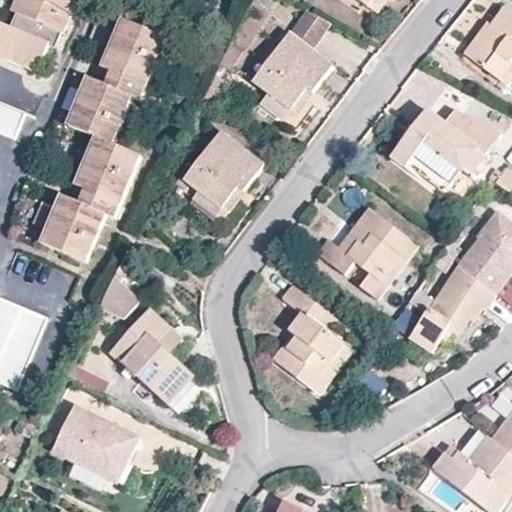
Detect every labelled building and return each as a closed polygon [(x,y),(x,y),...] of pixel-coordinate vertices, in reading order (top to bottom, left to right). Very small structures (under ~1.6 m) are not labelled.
[(16,0),(12,12),(17,13),(11,28),(0,23),(0,57),(37,74),(52,39),(59,41),(62,34),(64,35),(69,22),(70,21),(78,0),(16,0)] [(270,0),(261,0),(230,35),(252,54),(287,15),(270,0)] [(357,0),(371,9),(377,0),(357,0)] [(377,0),(371,9),(378,15),(388,0),(377,0)] [(511,15),(505,10),(491,29),(495,32),(472,62),(499,82),(511,63),(511,15)] [(308,14),(291,35),(313,52),(333,27),(308,14)] [(126,22),(104,71),(112,74),(107,87),(99,84),(91,82),(72,128),(99,140),(78,188),(86,192),(81,204),(72,201),(64,197),(44,246),(87,265),(107,218),(116,221),(143,158),(114,146),(135,101),(143,104),(170,40),(126,22)] [(495,32),(491,29),(486,25),(463,56),(472,62),(495,32)] [(308,92),(314,96),(334,69),(313,52),(291,35),(255,85),(269,96),(262,107),(286,124),(308,92)] [(511,63),(499,82),(507,88),(511,81),(511,63)] [(112,74),(104,71),(99,84),(107,87),(112,74)] [(295,121),(314,96),(308,92),(286,124),(295,121)] [(0,132),(16,139),(27,113),(0,101),(0,132)] [(414,160),(449,188),(462,172),(470,178),(503,135),(454,112),(445,124),(428,112),(393,159),(406,171),(410,165),(414,160)] [(239,190),(244,194),(266,166),(223,132),(186,182),(200,194),(193,203),(216,220),(239,190)] [(446,192),(449,188),(414,160),(410,165),(446,192)] [(497,170),(489,181),(496,185),(503,174),(497,170)] [(511,194),(511,173),(507,170),(503,174),(496,185),(511,194)] [(78,188),(72,201),(81,204),(86,192),(78,188)] [(226,219),(244,194),(239,190),(216,220),(226,219)] [(368,209),(356,226),(378,242),(370,252),(364,247),(354,260),(339,249),(329,241),(318,256),(346,276),(355,265),(371,277),(362,289),(380,303),(391,288),(385,284),(403,260),(409,265),(420,249),(368,209)] [(459,266),(498,296),(511,278),(511,222),(498,211),(476,239),(478,241),(459,266)] [(378,242),(356,226),(339,249),(354,260),(364,247),(370,252),(378,242)] [(391,288),(409,265),(403,260),(385,284),(391,288)] [(485,313),(498,296),(459,266),(410,338),(430,353),(447,330),(456,336),(467,320),(473,325),(482,311),(485,313)] [(116,277),(100,310),(123,322),(141,302),(116,277)] [(290,333),(293,335),(298,340),(290,352),(284,348),(274,361),(321,395),(354,353),(330,334),(339,321),(293,287),(283,301),(302,316),(290,333)] [(0,385),(17,393),(50,323),(0,299),(0,385)] [(159,343),(172,329),(152,310),(112,354),(168,406),(195,377),(171,354),(159,343)] [(183,340),(172,329),(159,343),(171,354),(183,340)] [(298,340),(293,335),(284,348),(290,352),(298,340)] [(113,435),(117,427),(76,408),(54,453),(109,479),(119,460),(128,465),(136,447),(113,435)] [(511,414),(492,440),(511,455),(511,414)] [(140,439),(117,427),(113,435),(136,447),(140,439)] [(490,438),(481,431),(463,455),(472,462),(490,438)] [(511,455),(492,440),(490,438),(472,462),(463,455),(461,454),(455,461),(446,455),(434,472),(487,511),(501,511),(511,498),(511,455)] [(452,447),(446,455),(455,461),(461,454),(452,447)] [(119,460),(109,479),(118,484),(128,465),(119,460)] [(304,511),(285,503),(280,511),(304,511)]
